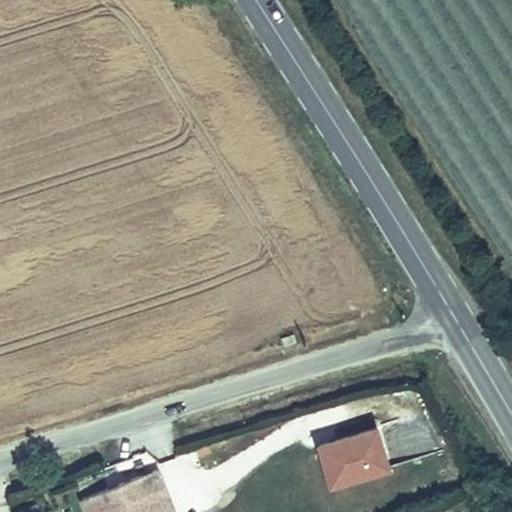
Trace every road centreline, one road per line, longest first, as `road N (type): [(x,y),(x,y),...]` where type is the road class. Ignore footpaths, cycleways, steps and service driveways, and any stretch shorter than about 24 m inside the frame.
road 1 (unclassified): [(0,460),(452,313)]
road 2 (secondary): [(452,313),(255,0)]
